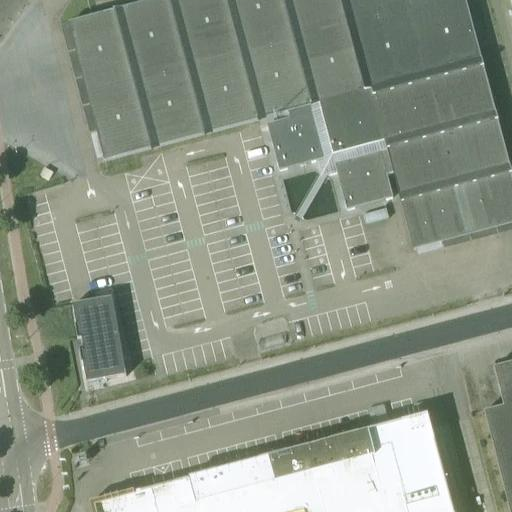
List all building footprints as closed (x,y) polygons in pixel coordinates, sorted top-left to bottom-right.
[(163,0),(68,26),(105,162),(124,157),(288,113),(290,120),(267,126),(280,172),(316,162),(321,179),(338,174),(347,211),(393,199),(387,177),(394,175),(414,252),(511,225),(511,176),(465,0),(163,0)] [(84,365),(87,385),(126,378),(113,299),(73,306),(77,326),(75,326),(78,342),(82,341),(83,349),(79,350),(82,366),(84,365)] [(511,511),(511,359),(503,362),(504,367),(494,369),(504,409),(485,414),(509,511),(511,511)] [(260,430),(283,429),(282,413),(259,415),(260,430)] [(476,511),(452,424),(391,437),(389,425),(231,469),(94,506),(95,511),(476,511)]
